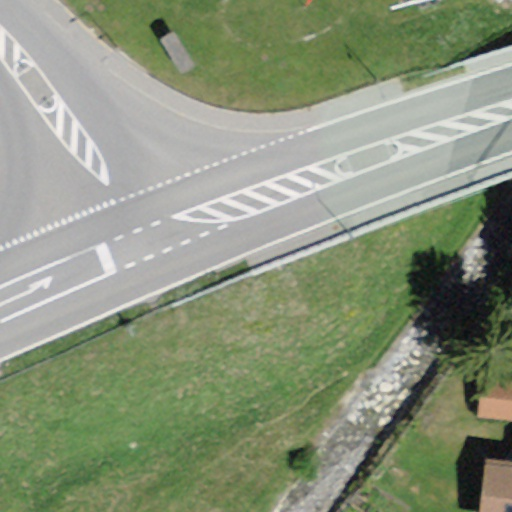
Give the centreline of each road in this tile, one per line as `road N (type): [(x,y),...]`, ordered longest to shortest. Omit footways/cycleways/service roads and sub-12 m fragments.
road 1 (primary): [(511,107),(130,250)]
road 2 (tertiary): [(0,40),(49,100),(130,250)]
road 3 (primary): [(130,250),(0,303)]
